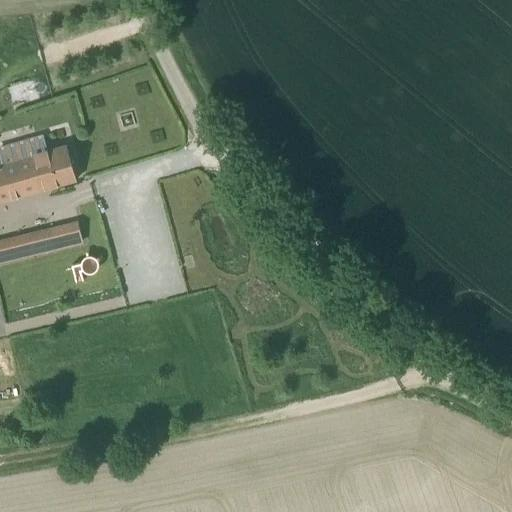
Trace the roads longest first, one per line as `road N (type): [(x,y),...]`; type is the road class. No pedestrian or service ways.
road 1 (unclassified): [(511,403),(450,366),(218,141),(193,112),(139,0)]
road 2 (track): [(0,460),(221,428),(387,390),(450,366)]
